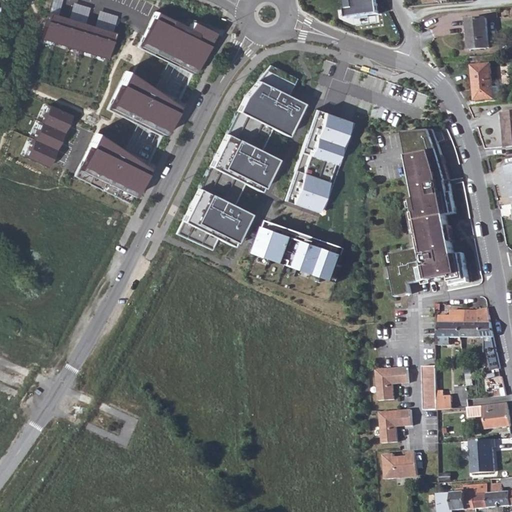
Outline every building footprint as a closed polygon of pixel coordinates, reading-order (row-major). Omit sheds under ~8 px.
[(373,0),(344,0),(347,19),(376,15),(373,0)] [(154,12),(138,44),(193,72),(213,33),(189,22),(184,28),(154,12)] [(48,14),(40,40),(107,61),(116,34),(48,14)] [(487,18),(468,20),(471,50),(490,48),(487,18)] [(256,81),(243,95),(174,233),(210,249),(216,237),(231,245),(248,212),(232,205),(243,183),(259,191),(275,159),(258,150),(270,127),(285,135),(302,103),(287,96),(295,78),(268,64),(256,81)] [(490,64),(472,66),(475,99),(499,97),(498,86),(492,86),(490,64)] [(117,87),(107,108),(164,133),(176,108),(125,73),(119,88),(117,87)] [(420,86),(407,95),(425,121),(438,111),(420,86)] [(47,106),(24,158),(46,169),(70,116),(47,106)] [(284,200),(321,213),(353,123),(315,109),(284,200)] [(435,130),(408,132),(411,146),(407,147),(410,160),(413,178),(417,200),(410,201),(411,208),(411,214),(412,223),(414,236),(415,248),(412,249),(387,255),(388,257),(389,263),(390,268),(386,269),(389,280),(393,279),(397,297),(412,294),(410,284),(422,282),(429,280),(431,280),(438,278),(449,276),(451,286),(470,283),(464,253),(455,255),(452,242),(449,227),(447,215),(457,213),(451,181),(452,181),(444,155),(435,130)] [(442,131),(437,131),(440,140),(445,140),(442,131)] [(93,137),(77,168),(133,196),(145,170),(93,137)] [(269,221),(257,254),(335,282),(347,249),(269,221)] [(488,308),(464,311),(464,323),(460,323),(460,338),(494,338),(488,308)] [(464,323),(464,311),(450,312),(450,317),(439,318),(439,346),(449,346),(449,338),(460,338),(460,323),(464,323)] [(500,368),(497,353),(488,355),(491,370),(500,368)] [(436,398),(436,366),(423,366),(424,410),(437,410),(436,398)] [(409,367),(377,370),(379,401),(395,400),(394,385),(393,380),(402,379),(402,384),(410,383),(409,367)] [(451,396),(436,398),(437,410),(437,411),(452,408),(451,396)] [(507,402),(483,405),(468,407),(469,416),(485,414),(488,428),(510,426),(507,402)] [(380,412),(383,444),(398,443),(397,427),(397,423),(405,422),(405,426),(413,426),(412,410),(380,412)] [(494,439),(469,441),(472,473),(495,471),(492,447),(495,446),(494,439)] [(384,455),(386,479),(397,478),(397,477),(419,475),(416,452),(407,453),(408,457),(395,458),(395,454),(384,455)] [(492,492),(488,493),(474,494),(475,509),(498,507),(497,492),(503,491),(502,487),(511,485),(511,477),(501,478),(502,484),(491,485),(492,492)] [(453,511),(454,511),(475,509),(474,494),(488,493),(487,484),(463,486),(464,489),(457,489),(457,492),(437,494),(438,511),(453,511)] [(497,492),(498,507),(511,505),(511,490),(503,491),(497,492)]
